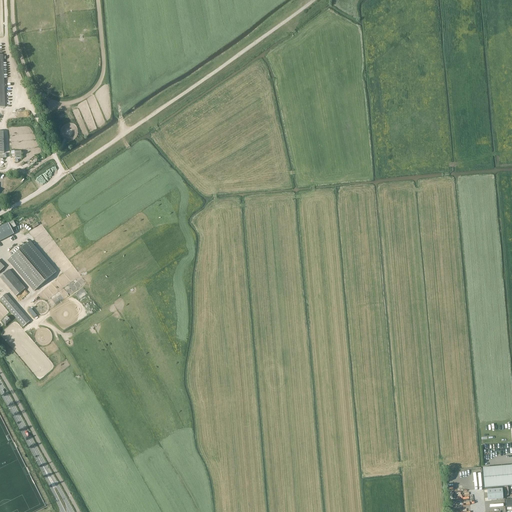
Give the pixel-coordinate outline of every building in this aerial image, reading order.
[(9,223),(0,227),(0,241),(14,234),(9,223)] [(34,292),(56,273),(30,242),(8,261),(34,292)] [(16,297),(25,289),(9,270),(0,277),(0,278),(10,291),(16,297)] [(6,294),(0,298),(0,299),(23,327),(30,322),(6,294)] [(34,318),(37,316),(29,307),(27,309),(34,318)] [(511,465),(483,468),(484,488),(511,485),(511,465)] [(488,500),(503,499),(502,489),(487,490),(488,500)]
